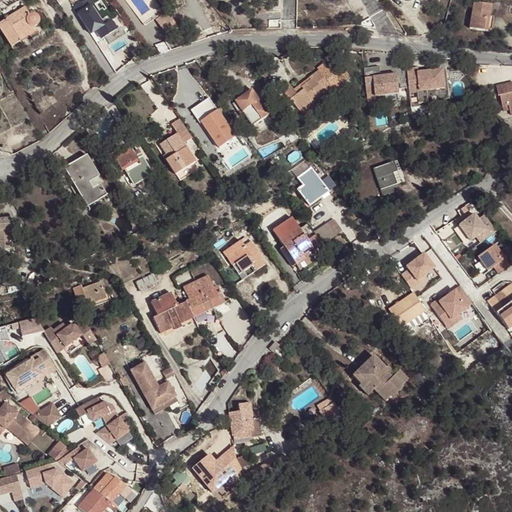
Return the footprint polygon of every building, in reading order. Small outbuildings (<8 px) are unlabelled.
[(95,0),(83,0),(76,3),(93,36),(101,32),(105,38),(121,30),(115,18),(107,22),(95,0)] [(492,7),(474,4),(470,28),(485,31),(487,16),(490,17),(492,7)] [(166,10),(163,6),(157,10),(160,14),(166,10)] [(35,15),(34,15),(33,15),(32,15),(31,15),(30,15),(24,7),(0,23),(0,31),(10,47),(36,30),(34,27),(35,27),(35,26),(36,26),(36,25),(37,25),(37,24),(38,24),(38,23),(38,22),(38,21),(38,20),(38,19),(38,18),(37,17),(36,16),(35,16),(35,15)] [(157,20),(170,35),(181,26),(168,11),(157,20)] [(348,68),(336,69),(332,64),(327,68),(324,64),(318,69),(319,71),(331,87),(333,89),(336,93),(347,93),(346,82),(348,82),(348,68)] [(379,67),(364,69),(366,93),(375,92),(375,97),(399,94),(397,75),(380,77),(379,67)] [(418,68),(407,69),(409,94),(417,93),(418,104),(428,103),(427,91),(445,89),(443,70),(433,71),(418,73),(418,71),(418,68)] [(331,87),(319,71),(309,79),(311,81),(302,87),(300,86),(294,90),(289,83),(281,89),(290,102),(291,101),(299,111),(312,101),(314,104),(326,95),(324,92),(331,87)] [(311,81),(309,79),(300,86),(302,87),(311,81)] [(511,83),(497,87),(499,96),(500,96),(503,107),(508,105),(511,116),(511,115),(511,83)] [(269,115),(252,91),(236,102),(243,112),(252,106),(262,120),(269,115)] [(314,104),(312,101),(299,111),(303,116),(316,106),(314,104)] [(236,138),(218,111),(201,122),(220,149),(236,138)] [(192,138),(180,119),(171,125),(177,133),(160,145),(166,154),(168,158),(165,161),(175,175),(194,161),(183,144),(192,138)] [(152,175),(139,154),(135,156),(133,153),(130,148),(113,158),(120,170),(124,167),(135,185),(152,175)] [(98,177),(86,155),(64,168),(87,207),(106,196),(100,185),(92,190),(88,183),(97,177),(98,177)] [(310,169),(304,161),(291,170),(297,179),(310,169)] [(396,161),(373,169),(381,189),(395,184),(403,181),(396,161)] [(328,192),(311,168),(310,169),(297,179),(303,186),(297,190),(309,206),(328,192)] [(101,184),(97,177),(88,183),(92,190),(100,185),(101,184)] [(397,190),(395,184),(381,189),(383,196),(397,190)] [(496,231),(484,214),(477,219),(474,214),(471,216),(473,219),(470,221),(468,218),(458,225),(470,241),(476,236),(481,243),(496,231)] [(313,233),(307,224),(299,229),(292,218),(273,231),(284,247),(280,250),(292,268),(305,259),(303,256),(312,250),(316,254),(324,249),(321,245),(313,233)] [(0,250),(12,249),(9,219),(0,219),(0,250)] [(341,231),(333,219),(313,233),(321,245),(341,231)] [(240,243),(236,238),(226,244),(230,250),(240,243)] [(265,264),(250,242),(242,247),(240,243),(230,250),(234,256),(229,259),(233,266),(235,264),(247,257),(253,265),(256,271),(265,264)] [(502,271),(511,263),(511,252),(508,246),(499,252),(494,245),(478,257),(488,271),(494,267),(498,264),(502,271)] [(43,261),(47,259),(42,250),(38,252),(43,261)] [(234,256),(230,250),(225,253),(229,259),(234,256)] [(306,261),(316,254),(312,250),(303,256),(305,259),(306,261)] [(422,282),(438,271),(446,282),(450,279),(441,266),(431,251),(410,264),(422,282)] [(247,257),(235,264),(239,270),(242,272),(251,266),(253,265),(247,257)] [(499,273),(502,271),(498,264),(494,267),(499,273)] [(4,288),(16,286),(14,275),(2,278),(4,288)] [(208,277),(183,288),(185,291),(210,280),(208,277)] [(214,288),(210,280),(185,291),(189,301),(186,302),(192,315),(205,309),(206,312),(212,309),(211,307),(224,301),(217,287),(214,288)] [(100,282),(82,289),(81,286),(74,289),(79,305),(87,302),(87,304),(106,298),(100,282)] [(511,283),(487,302),(508,330),(511,326),(511,283)] [(425,311),(413,293),(388,310),(400,327),(425,311)] [(186,302),(177,306),(171,294),(151,303),(157,316),(153,318),(160,333),(166,330),(165,328),(172,324),(173,327),(180,324),(179,321),(187,318),(188,320),(193,318),(192,315),(186,302)] [(224,301),(211,307),(212,309),(225,303),(224,301)] [(205,309),(192,315),(193,318),(206,312),(205,309)] [(459,310),(446,310),(446,328),(459,328),(459,310)] [(429,317),(425,311),(400,327),(404,334),(429,317)] [(21,336),(43,331),(35,318),(33,318),(28,319),(26,320),(13,323),(21,336)] [(50,326),(43,331),(55,352),(81,336),(87,346),(95,341),(84,323),(84,322),(75,327),(72,323),(65,327),(62,322),(52,329),(50,326)] [(279,346),(275,343),(270,350),(273,352),(279,346)] [(285,350),(280,346),(272,355),(277,359),(285,350)] [(44,368),(46,371),(54,367),(44,349),(36,354),(39,359),(44,368)] [(376,360),(373,356),(366,362),(370,366),(376,360)] [(31,359),(8,373),(17,387),(27,381),(39,374),(38,372),(33,362),(31,359)] [(33,362),(38,372),(44,368),(39,359),(33,362)] [(388,375),(383,370),(385,368),(376,360),(370,366),(366,362),(356,372),(364,380),(360,384),(358,386),(368,396),(374,390),(385,401),(391,395),(393,397),(402,388),(401,386),(407,380),(399,371),(391,378),(388,375)] [(131,370),(152,410),(176,397),(168,382),(159,387),(145,362),(131,370)] [(115,376),(108,364),(98,371),(106,382),(115,376)] [(392,372),(387,366),(385,368),(383,370),(388,375),(392,372)] [(364,380),(356,372),(352,376),(360,384),(364,380)] [(17,387),(8,373),(5,375),(15,393),(29,385),(27,381),(17,387)] [(23,442),(35,429),(6,404),(12,398),(3,390),(0,393),(0,431),(1,433),(6,427),(23,442)] [(98,401),(94,395),(77,405),(72,408),(78,418),(86,413),(91,419),(112,406),(109,401),(101,399),(98,401)] [(178,402),(176,397),(152,410),(154,415),(178,402)] [(327,403),(327,402),(317,407),(320,411),(333,404),(331,401),(327,403)] [(50,402),(32,414),(45,425),(59,416),(50,402)] [(253,420),(250,403),(238,405),(239,412),(229,413),(233,440),(261,436),(258,419),(253,420)] [(341,417),(334,404),(333,404),(320,411),(327,425),(341,417)] [(116,439),(128,430),(117,416),(95,433),(108,444),(115,439),(116,439)] [(35,429),(23,442),(28,446),(39,432),(35,429)] [(230,449),(225,445),(197,471),(219,494),(249,466),(232,448),(230,449)] [(74,450),(65,456),(70,462),(73,459),(83,471),(93,463),(94,457),(86,448),(81,452),(77,447),(74,450)] [(287,465),(282,456),(259,469),(260,471),(264,477),(287,465)] [(21,463),(6,468),(9,476),(23,472),(21,463)] [(70,481),(49,465),(25,472),(30,489),(45,484),(60,495),(70,481)] [(189,479),(179,470),(172,478),(176,481),(165,494),(170,498),(171,497),(177,503),(188,490),(183,486),(189,479)] [(264,477),(260,471),(245,479),(249,485),(264,477)] [(92,484),(89,486),(94,489),(110,503),(111,504),(119,495),(124,499),(131,492),(113,476),(112,478),(107,474),(96,487),(93,484),(92,484)] [(0,495),(20,489),(16,475),(0,479),(0,495)] [(70,481),(60,495),(63,498),(73,483),(70,481)] [(102,511),(110,503),(94,489),(78,508),(83,511),(102,511)] [(194,496),(188,490),(177,503),(183,508),(194,496)] [(116,509),(124,499),(119,495),(111,504),(116,508),(116,509)] [(111,504),(110,503),(102,511),(112,511),(116,508),(111,504)]
